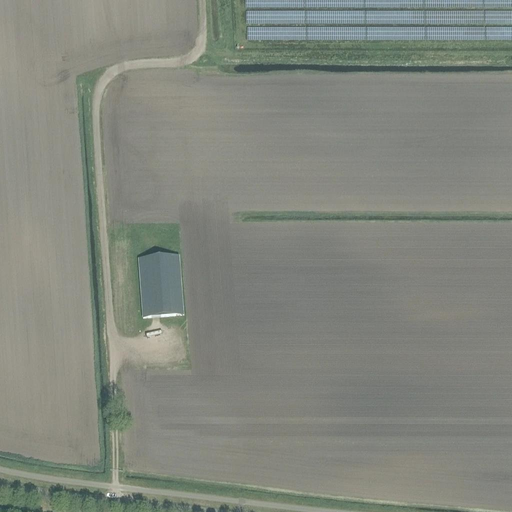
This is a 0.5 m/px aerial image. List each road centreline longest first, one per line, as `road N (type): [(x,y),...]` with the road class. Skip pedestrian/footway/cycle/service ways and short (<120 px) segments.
road 1 (track): [(113,502),(95,102),(107,75),(121,66),(171,63),(199,50),(201,0)]
road 2 (tertiary): [(193,511),(0,486)]
